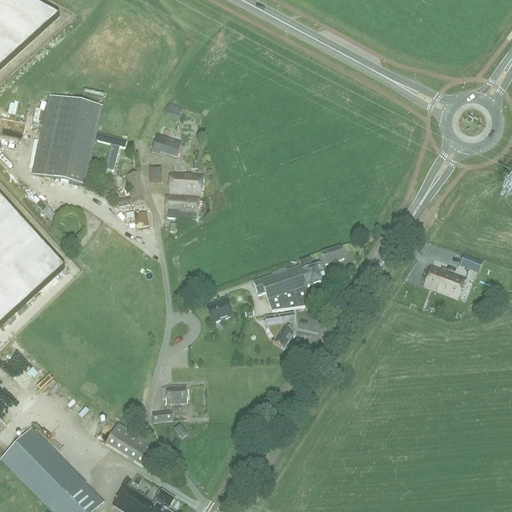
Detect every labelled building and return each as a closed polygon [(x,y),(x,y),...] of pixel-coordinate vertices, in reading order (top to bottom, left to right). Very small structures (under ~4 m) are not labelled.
[(0,0),(0,327),(65,269),(0,197),(0,70),(60,17),(28,0),(0,0)] [(49,96),(32,175),(85,187),(102,108),(49,96)] [(164,117),(178,121),(181,108),(167,104),(164,117)] [(182,142),(157,134),(151,152),(159,154),(166,156),(166,155),(176,158),(182,142)] [(127,176),(132,205),(145,203),(139,174),(127,176)] [(203,176),(171,174),(168,195),(201,198),(203,176)] [(199,198),(167,196),(166,214),(167,214),(166,219),(197,221),(197,216),(199,198)] [(118,208),(131,206),(129,198),(117,200),(118,208)] [(60,200),(49,208),(52,213),(64,205),(60,200)] [(149,227),(147,213),(137,214),(139,228),(149,227)] [(340,247),(322,253),(325,265),(344,260),(340,247)] [(301,271),(307,289),(308,288),(326,282),(320,265),(313,267),(310,258),(299,262),(302,271),(301,271)] [(466,269),(477,273),(481,263),(470,258),(466,269)] [(307,289),(301,271),(300,267),(286,272),(285,270),(272,274),(273,276),(254,283),(258,296),(265,294),(272,313),(313,307),(307,289)] [(443,271),(432,267),(424,288),(435,292),(457,301),(465,279),(443,271)] [(218,305),(207,309),(212,324),(233,317),(227,299),(217,302),(218,305)] [(264,318),(266,328),(272,327),(272,328),(273,329),(273,330),(274,332),(275,333),(276,334),(278,335),(272,344),(284,351),(295,334),(291,332),(292,331),(292,330),(292,329),(293,327),(293,326),(293,324),(295,324),(294,314),(264,318)] [(49,332),(38,345),(65,368),(71,360),(58,348),(62,343),(49,332)] [(19,335),(5,350),(24,369),(38,355),(19,335)] [(0,357),(0,379),(1,380),(12,370),(0,357)] [(166,406),(187,404),(186,387),(165,388),(166,406)] [(73,416),(82,402),(62,390),(53,404),(73,416)] [(173,422),(173,421),(172,412),(152,414),(153,424),(173,422)] [(0,416),(0,419),(5,423),(9,418),(3,413),(0,416)] [(118,425),(106,445),(149,471),(159,454),(155,448),(118,425)] [(182,440),(183,439),(188,436),(180,426),(174,430),(178,436),(182,440)] [(1,460),(29,488),(52,511),(95,511),(104,503),(32,430),(1,460)] [(121,511),(168,511),(166,511),(169,507),(170,507),(175,499),(161,491),(156,499),(157,499),(154,504),(126,486),(113,507),(121,511)]
